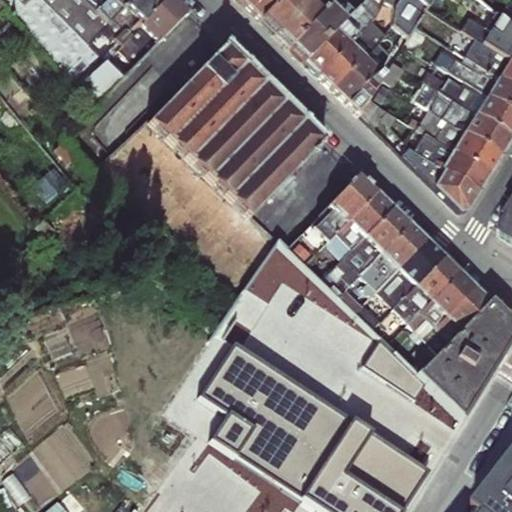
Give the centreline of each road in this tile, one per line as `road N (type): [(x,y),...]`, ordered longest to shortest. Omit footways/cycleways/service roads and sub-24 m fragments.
road 1 (residential): [(200,0),(472,251)]
road 2 (residential): [(434,511),(511,388)]
